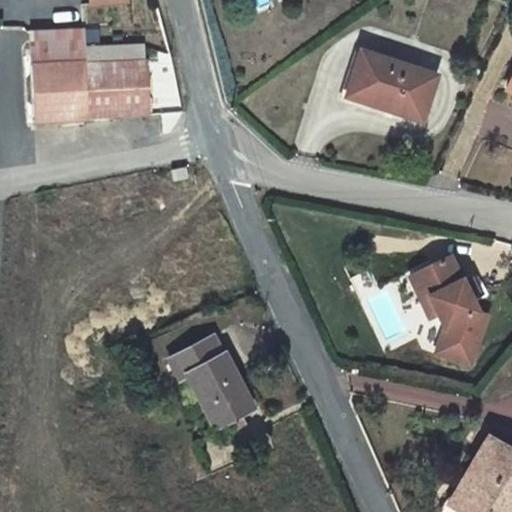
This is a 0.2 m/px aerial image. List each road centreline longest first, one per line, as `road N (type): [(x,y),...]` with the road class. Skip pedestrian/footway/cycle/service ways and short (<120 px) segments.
road 1 (unclassified): [(385,511),(325,411),(238,181)]
road 2 (unclassified): [(511,224),(238,181)]
road 3 (residential): [(0,181),(225,138)]
road 4 (unclassified): [(225,138),(182,0)]
